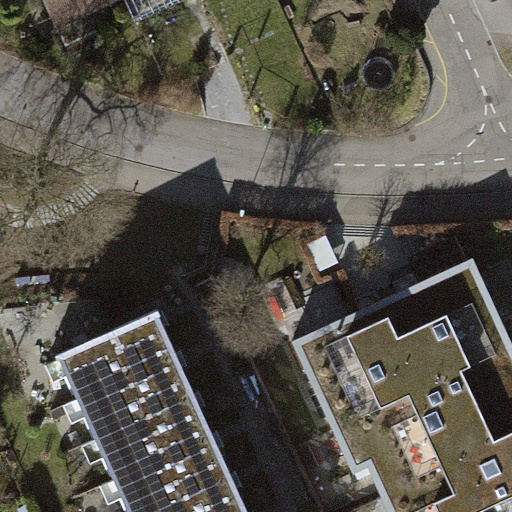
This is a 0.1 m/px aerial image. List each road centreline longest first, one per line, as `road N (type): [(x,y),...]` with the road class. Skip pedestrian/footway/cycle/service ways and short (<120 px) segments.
road 1 (residential): [(0,86),(102,126),(228,154),(404,166),(511,156)]
road 2 (residential): [(444,0),(511,149)]
